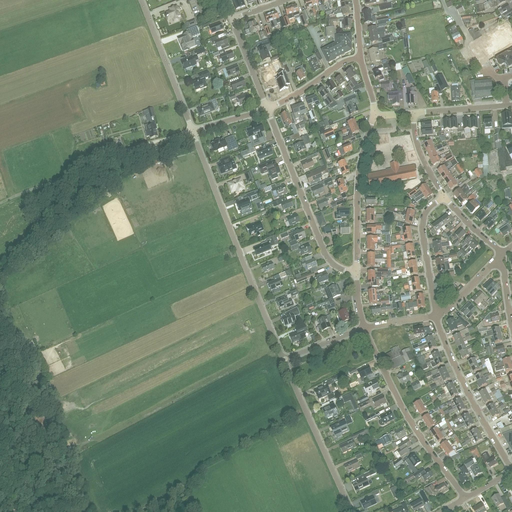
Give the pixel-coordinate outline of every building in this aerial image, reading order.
[(233,0),(236,9),(245,6),(243,0),(242,0),(233,0)] [(306,9),(312,7),(309,0),(308,0),(304,2),(306,9)] [(313,8),(313,9),(314,8),(315,11),(317,10),(316,8),(316,7),(316,5),(318,5),(316,0),(309,0),(312,7),(313,8)] [(332,5),(331,3),(329,0),(322,0),(324,2),(326,1),(329,9),(330,9),(331,8),(331,6),(332,5)] [(485,0),(487,3),(490,8),(495,8),(498,6),(499,6),(505,2),(506,2),(504,0),(485,0)] [(339,10),(348,8),(347,2),(340,3),(341,7),(337,8),(337,11),(336,11),(339,11),(339,10)] [(392,8),(391,2),(379,5),(380,11),(392,8)] [(290,7),(293,16),(299,14),(296,5),(290,7)] [(459,14),(464,11),(461,5),(455,8),(459,14)] [(501,16),(511,10),(507,5),(498,10),(501,16)] [(179,18),(178,17),(180,17),(178,12),(179,11),(178,8),(177,9),(176,6),(169,9),(170,11),(166,13),(167,16),(166,17),(167,20),(170,20),(170,19),(172,18),(173,21),(174,22),(175,22),(176,22),(177,22),(178,22),(178,21),(179,20),(179,19),(179,18)] [(290,7),(284,9),(287,17),(283,18),(286,27),(291,25),(288,19),(294,17),(293,16),(290,7)] [(338,18),(345,17),(345,15),(349,15),(348,8),(339,10),(339,11),(336,11),(336,12),(333,12),(334,16),(336,15),(336,18),(338,18)] [(501,16),(500,16),(504,22),(511,17),(511,11),(511,10),(501,16)] [(270,14),(275,27),(278,26),(277,24),(280,23),(282,28),(286,27),(283,18),(279,19),(279,18),(278,18),(276,12),(270,14)] [(272,28),(275,27),(270,14),(264,16),(267,23),(270,22),(272,28)] [(187,28),(197,25),(196,25),(197,24),(195,19),(186,23),(187,28)] [(350,20),(345,20),(339,21),(339,23),(341,22),(342,30),(351,29),(350,20)] [(256,25),(255,22),(248,24),(252,33),(259,30),(257,25),(256,25)] [(212,34),(223,30),(220,23),(209,27),(212,34)] [(483,39),(492,55),(493,54),(508,46),(511,43),(511,33),(507,25),(493,33),(483,39)] [(268,40),(272,39),(273,38),(268,26),(264,28),(268,39),(267,39),(268,40)] [(189,33),(184,35),(183,36),(178,38),(183,51),(189,49),(188,48),(194,46),(192,40),(190,37),(199,34),(196,27),(191,29),(192,32),(189,33)] [(351,51),(350,43),(352,43),(352,39),(351,39),(350,35),(335,36),(335,27),(326,28),(326,37),(333,37),(333,40),(335,44),(322,51),(328,63),(335,60),(335,59),(341,56),(345,55),(344,54),(351,51)] [(385,33),(384,27),(376,29),(376,28),(369,29),(370,36),(377,35),(385,33)] [(475,33),(473,29),(468,31),(473,41),(478,38),(480,37),(477,32),(475,33)] [(377,35),(370,36),(372,44),(379,42),(377,35)] [(461,35),(454,39),(457,44),(464,40),(461,35)] [(218,40),(217,36),(210,39),(213,45),(215,44),(217,48),(221,47),(222,49),(229,46),(228,44),(229,44),(226,37),(218,40)] [(263,44),(260,45),(261,48),(258,49),(259,51),(258,51),(259,55),(260,55),(260,56),(267,53),(267,52),(270,52),(269,49),(271,49),(269,42),(263,44)] [(369,51),(372,62),(380,60),(378,51),(383,49),(382,44),(373,46),(373,50),(369,51)] [(192,57),(181,61),(183,65),(185,70),(186,69),(187,73),(191,72),(189,67),(196,64),(196,63),(195,61),(198,60),(197,56),(200,55),(200,54),(206,52),(204,49),(204,47),(198,49),(193,52),(194,56),(192,57)] [(506,53),(496,59),(498,62),(499,66),(505,63),(508,68),(511,65),(511,47),(505,52),(506,53)] [(223,62),(234,58),(231,51),(220,56),(223,62)] [(270,59),(268,54),(270,53),(270,52),(267,52),(267,53),(260,56),(263,62),(270,59)] [(491,62),(489,58),(487,59),(486,57),(480,60),(482,66),(491,62)] [(308,62),(314,72),(321,69),(317,62),(315,58),(308,62)] [(239,72),(237,65),(226,70),(228,76),(239,72)] [(300,81),(306,77),(303,74),(306,72),(303,66),(295,69),(298,72),(296,74),(298,77),(297,78),(299,81),(300,80),(300,81)] [(405,68),(402,70),(409,85),(415,82),(407,67),(405,68)] [(436,80),(432,73),(433,73),(430,67),(424,69),(427,76),(430,74),(433,81),(436,80)] [(384,80),(383,76),(382,76),(381,72),(384,71),(382,68),(380,69),(380,70),(374,72),(376,78),(378,77),(380,81),(384,80)] [(351,69),(346,73),(349,77),(348,77),(350,81),(348,83),(349,85),(352,89),(355,87),(358,85),(353,78),(356,75),(351,69)] [(200,89),(206,86),(204,80),(210,77),(207,71),(198,75),(200,79),(192,82),(195,90),(200,88),(200,89)] [(281,76),(275,78),(280,91),(288,88),(287,85),(290,84),(285,72),(280,74),(281,76)] [(435,78),(438,84),(441,91),(448,88),(443,75),(435,78)] [(340,86),(345,83),(340,76),(335,80),(340,86)] [(234,90),(245,86),(242,79),(231,84),(234,90)] [(475,82),(475,80),(470,81),(473,96),(476,95),(476,98),(481,98),(493,96),(492,94),(494,94),(493,86),(492,86),(492,81),(491,81),(475,82)] [(335,93),(338,90),(332,82),(327,86),(331,92),(333,91),(335,93)] [(439,85),(438,84),(434,84),(434,86),(435,94),(431,94),(430,94),(429,95),(428,96),(429,98),(430,99),(432,99),(432,102),(433,102),(433,103),(436,103),(435,102),(439,102),(438,97),(439,97),(439,95),(443,94),(441,91),(439,85)] [(460,87),(451,87),(452,102),(461,101),(460,87)] [(328,95),(323,88),(318,92),(324,101),(326,100),(329,105),(334,101),(329,94),(328,95)] [(415,93),(415,88),(411,88),(411,96),(407,96),(408,105),(417,104),(417,93),(415,93)] [(404,100),(403,91),(394,92),(395,95),(388,96),(388,101),(392,100),(392,106),(399,105),(399,100),(404,100)] [(240,106),(251,101),(248,93),(237,98),(240,106)] [(355,95),(344,100),(350,115),(359,111),(356,104),(358,103),(355,95)] [(319,101),(317,101),(315,96),(306,99),(308,105),(309,110),(313,109),(311,105),(315,104),(316,106),(320,104),(319,101)] [(199,108),(197,109),(200,116),(214,111),(211,104),(216,102),(215,99),(203,103),(204,106),(199,108)] [(303,103),(297,106),(302,119),(305,118),(303,114),(306,113),(303,103)] [(292,108),(291,108),(293,113),(295,119),(299,118),(300,122),(303,121),(302,119),(297,106),(296,106),(294,107),(294,106),(291,107),(292,108)] [(148,124),(144,125),(146,131),(147,136),(150,136),(150,138),(157,136),(156,130),(157,129),(153,117),(155,117),(153,108),(150,109),(147,110),(150,121),(151,125),(148,126),(148,124)] [(287,112),(280,115),(283,123),(284,123),(284,124),(284,126),(285,126),(285,127),(290,125),(294,135),(298,133),(294,123),(292,124),(291,120),(290,120),(287,112)] [(511,117),(511,113),(502,114),(502,124),(503,126),(503,128),(510,127),(510,125),(511,125),(511,117)] [(492,125),(492,118),(485,118),(485,125),(485,130),(494,129),(493,125),(492,125)] [(342,132),(356,126),(354,120),(347,122),(348,125),(344,127),(341,129),(342,132)] [(426,121),(424,121),(421,122),(422,129),(432,128),(431,121),(427,121),(426,121)] [(252,142),(254,146),(260,144),(259,139),(264,137),(262,132),(263,131),(261,124),(257,126),(257,125),(251,127),(251,128),(246,130),(249,137),(250,137),(252,142)] [(356,126),(342,132),(343,134),(348,132),(349,134),(351,135),(359,132),(356,126)] [(323,142),(330,139),(329,137),(334,135),(332,130),(320,135),(323,142)] [(300,138),(302,143),(294,146),(297,153),(306,150),(304,145),(310,143),(307,135),(300,138)] [(119,148),(125,147),(122,137),(116,138),(119,148)] [(231,146),(227,138),(224,140),(224,139),(221,140),(220,140),(213,143),(214,143),(210,144),(213,151),(216,150),(217,151),(224,148),(223,147),(226,146),(227,148),(231,146)] [(431,141),(423,144),(425,150),(433,146),(431,141)] [(345,153),(352,150),(350,146),(352,146),(351,143),(341,147),(342,147),(338,149),(341,156),(345,154),(345,153)] [(433,146),(425,150),(428,155),(435,151),(435,152),(439,150),(443,148),(442,145),(434,149),(433,146)] [(262,149),(257,151),(259,157),(263,155),(263,158),(272,154),(269,146),(264,148),(264,147),(262,148),(262,149)] [(325,161),(331,159),(327,149),(321,151),(325,161)] [(435,151),(428,155),(430,160),(438,157),(435,152),(435,151)] [(248,162),(256,159),(253,153),(246,156),(248,162)] [(304,170),(314,166),(311,159),(318,156),(317,153),(306,158),(307,161),(301,163),(304,170)] [(438,157),(430,160),(433,166),(440,162),(439,160),(442,159),(440,156),(438,157)] [(229,157),(220,160),(221,163),(217,165),(221,175),(237,169),(233,158),(230,159),(229,157)] [(344,160),(337,163),(339,166),(340,169),(347,166),(344,160)] [(272,166),(271,162),(259,167),(261,172),(262,174),(268,172),(272,180),(278,178),(276,174),(279,173),(276,165),(272,166)] [(399,169),(398,162),(390,163),(391,170),(367,175),(370,187),(417,177),(415,166),(399,169)] [(441,176),(447,171),(445,168),(449,166),(447,163),(443,165),(444,166),(437,171),(441,176)] [(311,175),(306,176),(309,182),(309,184),(310,183),(311,185),(318,183),(316,180),(319,179),(322,177),(322,176),(329,174),(327,170),(326,166),(315,170),(316,172),(311,175)] [(347,166),(340,169),(341,172),(342,175),(349,172),(347,166)] [(478,177),(482,174),(478,168),(474,171),(478,177)] [(248,183),(253,181),(249,171),(244,173),(248,183)] [(444,180),(451,176),(447,171),(441,176),(444,180)] [(447,185),(454,181),(451,176),(444,180),(447,185)] [(331,178),(323,181),(323,182),(325,185),(325,186),(328,186),(328,187),(332,185),(333,185),(332,182),(331,178)] [(236,193),(244,190),(243,187),(240,179),(229,183),(232,192),(234,191),(236,193)] [(338,188),(345,185),(342,179),(335,182),(338,188)] [(454,181),(447,185),(451,190),(457,185),(454,181)] [(416,199),(429,189),(428,187),(429,186),(428,185),(427,185),(426,185),(423,187),(421,184),(414,189),(408,193),(410,197),(417,192),(416,191),(419,189),(421,192),(414,197),(416,199)] [(287,192),(284,185),(272,190),(270,186),(265,188),(259,190),(260,194),(266,192),(272,190),(274,197),(278,196),(287,192)] [(318,194),(325,192),(322,185),(317,187),(312,189),(315,197),(318,196),(318,194)] [(345,185),(338,188),(340,194),(342,199),(346,198),(344,193),(347,192),(345,185)] [(457,199),(467,191),(469,189),(466,185),(463,187),(460,190),(459,190),(453,195),(457,199)] [(429,189),(416,199),(414,200),(416,203),(420,200),(421,202),(426,199),(428,202),(433,198),(431,195),(433,194),(429,189)] [(239,202),(236,203),(239,211),(240,211),(250,207),(251,207),(249,202),(251,201),(250,200),(252,199),(251,197),(256,196),(257,199),(260,198),(257,190),(242,197),(244,200),(239,202)] [(474,197),(476,195),(476,194),(478,192),(476,190),(468,198),(470,200),(474,197)] [(469,193),(467,191),(457,199),(461,204),(467,199),(465,197),(469,193)] [(317,203),(320,209),(328,206),(327,202),(329,201),(329,200),(332,198),(330,195),(325,197),(325,199),(317,203)] [(472,203),(466,208),(470,212),(469,212),(471,214),(472,214),(479,207),(473,201),(475,199),(478,197),(476,195),(474,197),(470,200),(472,203)] [(282,203),(281,199),(272,203),(273,205),(274,207),(281,204),(283,210),(293,206),(290,200),(282,203)] [(487,217),(491,213),(488,210),(493,205),(489,200),(484,206),(485,208),(483,211),(482,210),(475,217),(480,222),(486,216),(487,217)] [(336,219),(341,219),(341,217),(349,217),(348,208),(338,209),(338,213),(336,213),(336,219)] [(322,214),(321,214),(316,216),(318,223),(320,227),(326,225),(322,214)] [(284,215),(279,217),(280,221),(285,219),(286,222),(288,222),(290,226),(292,225),(296,224),(295,224),(299,222),(299,221),(300,221),(298,217),(297,218),(296,215),(286,219),(284,215)] [(404,217),(404,218),(405,219),(405,221),(412,223),(414,217),(404,215),(404,217)] [(455,221),(451,215),(448,217),(447,215),(446,216),(446,215),(443,217),(444,217),(442,219),(446,225),(448,227),(449,229),(451,231),(454,230),(452,227),(451,227),(451,226),(453,224),(452,223),(455,221)] [(490,219),(484,225),(489,230),(495,224),(492,222),(494,220),(492,218),(490,220),(490,219)] [(446,229),(448,227),(446,225),(442,219),(440,220),(439,220),(437,221),(437,222),(437,223),(441,228),(444,226),(446,229)] [(263,230),(260,221),(251,225),(250,224),(245,226),(249,236),(251,235),(251,234),(254,232),(254,234),(256,233),(258,236),(260,235),(259,232),(263,230)] [(346,225),(346,223),(342,223),(342,225),(340,225),(341,234),(350,233),(349,225),(346,225)] [(441,228),(437,223),(432,226),(433,228),(430,230),(434,235),(437,233),(437,232),(439,230),(441,232),(443,231),(441,228)] [(509,232),(511,231),(508,224),(499,230),(503,237),(510,233),(509,232)] [(367,233),(376,233),(376,229),(381,229),(381,225),(375,225),(375,226),(367,226),(367,233)] [(465,234),(461,229),(458,232),(457,232),(452,237),(455,239),(457,237),(460,240),(465,234)] [(296,241),(305,237),(302,230),(293,233),(296,241)] [(459,252),(461,254),(474,241),(469,237),(464,242),(467,244),(464,247),(460,251),(459,252)] [(434,239),(434,242),(434,243),(435,249),(442,247),(442,248),(446,247),(450,246),(449,243),(441,245),(441,242),(441,238),(434,239)] [(261,245),(254,248),(257,256),(271,250),(269,247),(274,245),(272,241),(267,243),(261,245)] [(474,241),(461,254),(464,257),(467,254),(467,255),(472,249),(474,251),(479,245),(474,241)] [(298,249),(299,253),(301,253),(302,256),(308,253),(308,255),(311,253),(309,248),(310,247),(309,244),(299,248),(298,249)] [(306,262),(301,264),(303,267),(306,266),(307,270),(317,267),(314,259),(312,260),(306,262)] [(263,273),(274,269),(272,262),(261,267),(263,273)] [(449,264),(438,266),(439,272),(445,271),(446,272),(447,272),(447,277),(454,275),(453,269),(450,269),(449,264)] [(314,276),(315,276),(318,284),(328,279),(325,271),(315,276),(314,276)] [(315,276),(314,276),(315,276),(313,272),(295,280),(296,284),(315,276)] [(381,280),(381,277),(368,278),(368,280),(368,283),(368,284),(371,284),(371,287),(375,287),(379,287),(379,281),(381,280)] [(274,294),(281,291),(279,287),(282,286),(279,279),(268,284),(267,285),(269,289),(270,288),(271,290),(272,290),(274,294)] [(496,285),(491,281),(487,285),(486,285),(483,288),(489,293),(491,291),(494,289),(493,288),(494,288),(496,290),(499,286),(497,284),(496,285)] [(338,285),(337,286),(336,284),(326,288),(331,299),(340,295),(339,292),(340,292),(339,290),(340,290),(338,285)] [(369,297),(380,296),(383,296),(383,293),(376,293),(376,291),(380,290),(379,287),(375,287),(371,287),(371,291),(369,291),(369,297)] [(292,297),(299,294),(296,288),(295,288),(289,291),(291,294),(292,297)] [(485,297),(480,292),(478,295),(477,294),(472,300),(478,305),(480,303),(485,308),(488,305),(482,300),(485,297)] [(286,298),(285,297),(277,300),(277,301),(276,302),(278,307),(279,306),(280,308),(283,306),(285,309),(293,305),(290,300),(288,300),(287,297),(286,298)] [(472,313),(475,310),(474,308),(469,303),(461,312),(466,316),(470,312),(472,313)] [(391,310),(390,305),(383,306),(383,307),(380,307),(372,308),(373,315),(381,314),(380,311),(387,310),(391,310)] [(297,308),(285,314),(286,317),(281,318),(282,319),(281,320),(282,323),(283,323),(284,326),(290,324),(291,325),(296,323),(294,317),(300,315),(297,308)] [(346,322),(347,321),(346,321),(350,319),(346,308),(336,312),(338,317),(337,318),(339,323),(343,322),(343,323),(344,323),(346,322)] [(459,324),(465,318),(458,312),(456,315),(460,318),(459,319),(454,321),(454,319),(447,322),(449,327),(459,324)] [(498,315),(492,316),(491,313),(490,313),(487,316),(487,317),(487,318),(485,319),(486,321),(487,320),(487,321),(491,320),(492,323),(500,321),(498,315)] [(320,326),(318,327),(320,331),(321,330),(321,331),(323,330),(330,327),(328,323),(328,321),(331,320),(329,315),(326,317),(318,320),(320,326)] [(466,327),(469,325),(466,322),(465,322),(467,320),(465,318),(459,324),(449,327),(450,328),(449,328),(449,329),(450,331),(451,331),(451,333),(458,330),(457,327),(462,325),(463,326),(465,328),(466,327)] [(306,328),(304,324),(297,327),(298,331),(289,335),(293,343),(305,338),(303,333),(307,331),(307,330),(308,329),(307,327),(306,328)] [(424,329),(423,327),(414,329),(415,335),(422,334),(422,337),(429,334),(427,329),(424,329)] [(501,334),(499,328),(492,330),(488,331),(487,328),(484,328),(478,329),(479,333),(486,331),(486,335),(484,335),(484,338),(489,337),(493,336),(501,334)] [(456,343),(462,340),(460,334),(453,337),(456,343)] [(502,341),(501,334),(493,336),(495,343),(502,341)] [(428,345),(435,342),(432,336),(425,339),(426,342),(422,343),(422,344),(419,345),(418,345),(420,348),(424,346),(423,346),(427,344),(428,345)] [(489,337),(484,338),(481,339),(484,345),(484,348),(490,346),(490,343),(486,344),(486,341),(490,340),(489,337)] [(458,348),(465,345),(462,340),(456,343),(458,348)] [(435,342),(428,345),(430,351),(437,348),(435,342)] [(460,354),(467,351),(465,345),(458,348),(460,354)] [(401,352),(398,346),(396,347),(390,350),(391,352),(386,355),(394,370),(405,364),(415,359),(410,348),(401,352)] [(498,355),(500,355),(501,358),(506,357),(505,353),(504,347),(493,349),(494,352),(497,351),(498,355)] [(467,351),(460,354),(463,360),(470,357),(467,351)] [(418,358),(421,367),(441,358),(439,352),(432,355),(433,358),(429,360),(426,362),(424,359),(426,358),(425,355),(418,358)] [(423,371),(428,368),(428,367),(432,365),(435,363),(437,367),(444,364),(441,358),(421,367),(423,371)] [(470,367),(477,364),(475,358),(468,362),(470,367)] [(495,369),(511,364),(510,358),(503,360),(503,361),(501,362),(497,364),(497,365),(495,366),(495,369)] [(477,364),(470,367),(473,373),(480,370),(477,364)] [(511,365),(511,364),(495,369),(496,372),(505,370),(506,372),(511,370),(511,365)] [(362,382),(368,380),(366,376),(372,374),(368,366),(358,371),(361,378),(360,378),(362,382)] [(441,377),(448,373),(445,368),(438,371),(440,374),(433,378),(434,380),(437,378),(441,377)] [(411,380),(407,372),(403,374),(402,373),(401,374),(398,375),(398,377),(402,385),(411,380)] [(448,373),(441,377),(444,382),(451,379),(448,373)] [(478,382),(484,379),(482,373),(475,377),(478,382)] [(495,378),(494,375),(494,374),(492,375),(488,377),(484,379),(478,382),(479,384),(478,385),(478,386),(479,388),(480,388),(487,384),(486,381),(493,378),(494,379),(495,378)] [(331,393),(328,386),(339,381),(338,379),(340,378),(339,375),(323,383),(324,386),(320,388),(320,389),(315,392),(318,399),(328,395),(328,396),(327,396),(329,401),(330,400),(330,401),(335,399),(334,398),(335,398),(333,394),(332,394),(332,393),(331,393)] [(425,384),(423,380),(419,381),(411,384),(414,391),(421,387),(421,386),(425,384)] [(358,400),(356,402),(358,405),(369,399),(368,399),(369,399),(367,396),(369,395),(376,392),(374,389),(379,387),(376,381),(365,387),(368,393),(365,394),(366,397),(358,400)] [(449,392),(455,389),(452,383),(446,386),(449,392)] [(455,389),(449,392),(452,398),(458,395),(455,389)] [(482,399),(488,395),(485,390),(479,393),(482,399)] [(345,403),(354,399),(351,393),(342,397),(345,403)] [(488,395),(482,399),(485,404),(491,400),(488,395)] [(377,408),(387,403),(383,396),(373,401),(377,408)] [(457,408),(463,404),(460,398),(454,402),(457,408)] [(369,399),(358,405),(360,409),(359,409),(361,412),(363,410),(362,408),(371,403),(369,399)] [(417,410),(423,406),(420,401),(414,404),(417,410)] [(337,415),(337,414),(338,413),(334,404),(327,407),(328,408),(323,410),(325,415),(326,418),(327,418),(333,415),(334,417),(337,415)] [(463,404),(457,408),(460,413),(466,410),(463,404)] [(490,413),(496,409),(493,404),(487,408),(490,413)] [(423,406),(417,410),(420,415),(426,411),(423,406)] [(496,409),(490,413),(492,418),(499,415),(496,409)] [(378,413),(364,420),(366,423),(377,417),(380,421),(379,422),(379,423),(379,424),(380,425),(381,426),(382,426),(383,426),(387,424),(387,423),(387,422),(394,419),(391,411),(383,415),(383,414),(380,416),(378,413)] [(465,423),(471,419),(468,413),(462,417),(465,423)] [(425,423),(432,420),(428,414),(422,418),(425,423)] [(462,427),(466,425),(468,428),(474,424),(471,419),(465,423),(461,425),(462,427)] [(340,423),(339,420),(337,421),(338,424),(331,428),(335,437),(349,431),(345,421),(340,423)] [(432,420),(425,423),(429,429),(435,425),(432,420)] [(496,424),(501,431),(505,428),(501,421),(496,424)] [(511,424),(505,428),(501,431),(500,431),(502,435),(511,451),(511,424)] [(399,439),(407,435),(403,427),(394,432),(399,439)] [(435,437),(441,433),(443,431),(442,429),(439,431),(437,428),(431,432),(435,437)] [(473,438),(480,434),(477,429),(470,432),(473,438)] [(365,435),(368,433),(366,430),(364,431),(363,431),(358,433),(352,437),(353,440),(357,439),(358,440),(361,438),(360,437),(365,435)] [(441,433),(435,437),(438,442),(444,438),(441,433)] [(480,434),(473,438),(476,443),(483,440),(480,434)] [(383,446),(390,443),(389,440),(390,439),(388,435),(385,436),(380,439),(383,446)] [(353,440),(339,446),(343,453),(357,447),(353,440)] [(411,446),(408,440),(398,446),(400,449),(397,451),(400,455),(397,457),(398,458),(401,457),(409,451),(407,448),(411,446)] [(444,450),(450,446),(446,441),(440,445),(444,450)] [(450,446),(444,450),(448,455),(454,451),(450,446)] [(470,450),(472,454),(474,453),(476,456),(479,455),(476,448),(470,450)] [(491,460),(487,453),(481,457),(485,464),(487,463),(490,468),(497,464),(494,458),(491,460)] [(421,462),(415,454),(408,459),(408,458),(405,461),(408,466),(412,463),(415,467),(421,462)] [(404,462),(401,458),(393,464),(396,468),(404,462)] [(475,463),(472,458),(464,463),(467,468),(470,467),(476,476),(482,473),(477,464),(476,463),(475,463)] [(357,463),(356,461),(344,466),(347,473),(361,467),(358,462),(357,463)] [(462,484),(469,480),(466,475),(469,473),(465,465),(459,469),(462,474),(458,476),(462,484)] [(418,471),(405,479),(406,481),(408,483),(415,478),(417,481),(422,477),(425,481),(433,476),(429,469),(425,472),(423,469),(418,471)] [(359,490),(369,485),(366,478),(376,474),(374,470),(363,475),(365,478),(352,484),(355,491),(359,489),(359,490)] [(36,491),(41,488),(37,480),(32,483),(36,491)] [(448,490),(444,483),(434,490),(431,485),(426,488),(431,497),(436,493),(435,491),(437,490),(440,495),(448,490)] [(397,486),(391,488),(396,498),(401,496),(397,486)] [(503,502),(498,494),(491,498),(497,508),(504,504),(508,511),(511,509),(506,500),(503,502)] [(373,499),(372,497),(360,502),(363,509),(367,507),(368,508),(377,504),(374,499),(373,499)] [(414,511),(424,506),(421,500),(410,505),(414,511)] [(402,508),(393,511),(392,511),(404,511),(404,510),(408,509),(405,503),(401,505),(402,508)]
